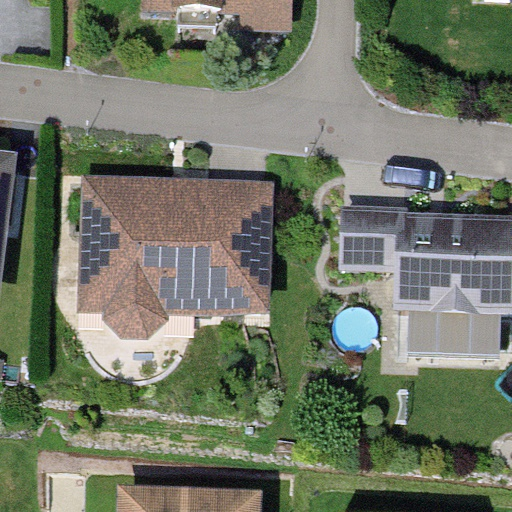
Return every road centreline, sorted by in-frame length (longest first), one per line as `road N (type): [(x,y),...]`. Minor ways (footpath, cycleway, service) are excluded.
road 1 (residential): [(0,89),(346,125)]
road 2 (residential): [(346,125),(511,160)]
road 3 (residential): [(346,125),(351,0)]
